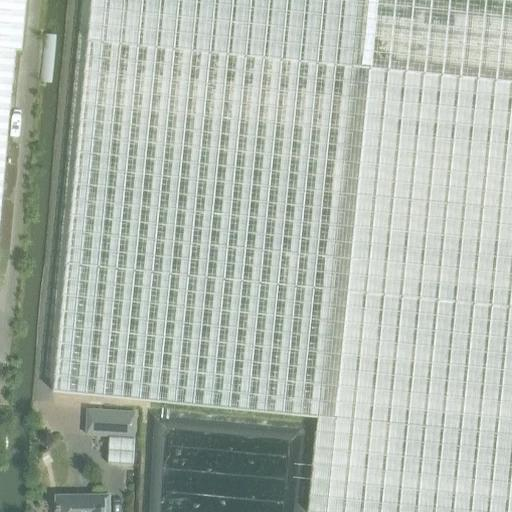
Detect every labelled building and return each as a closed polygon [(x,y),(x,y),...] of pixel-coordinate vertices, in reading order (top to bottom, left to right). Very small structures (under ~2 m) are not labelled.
[(0,0),(0,212),(15,51),(20,51),(25,0),(0,0)] [(511,511),(511,0),(92,0),(54,393),(318,419),(309,511),(511,511)] [(135,433),(135,413),(87,411),(87,432),(135,433)] [(109,438),(108,464),(133,466),(134,440),(109,438)] [(108,511),(108,498),(56,498),(56,511),(108,511)]
